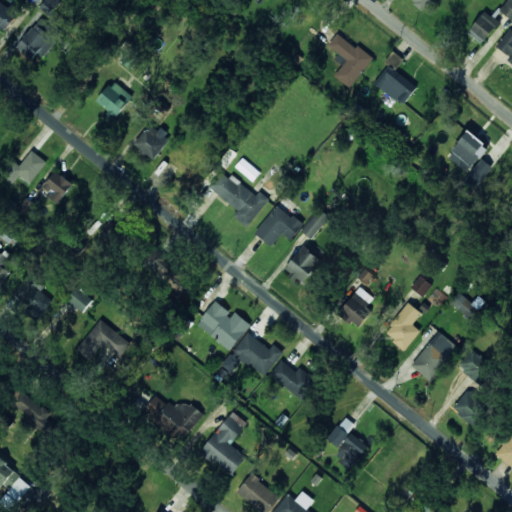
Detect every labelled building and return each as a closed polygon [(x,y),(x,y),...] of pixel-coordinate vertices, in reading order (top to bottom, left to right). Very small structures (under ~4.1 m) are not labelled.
[(0,0),(0,26),(5,30),(18,15),(0,0)] [(61,1),(60,0),(45,0),(39,7),(49,15),(61,1)] [(511,0),(507,0),(500,11),(511,19),(511,0)] [(500,22),(484,11),(468,33),(483,45),(500,22)] [(32,60),(38,53),(43,57),(62,37),(42,18),(17,46),(32,60)] [(496,46),(511,57),(507,62),(511,65),(511,29),(510,28),(496,46)] [(350,88),(373,58),(338,33),(329,46),(347,60),(335,76),(350,88)] [(396,71),(404,59),(395,53),(373,83),(403,105),(417,87),(396,71)] [(97,101),(117,117),(133,96),(113,80),(97,101)] [(169,135),(150,123),(135,147),(155,158),(169,135)] [(487,146),(467,131),(448,158),(468,172),(487,146)] [(32,184),(47,160),(31,151),(22,166),(14,161),(4,176),(15,183),(19,176),(32,184)] [(493,166),(481,158),(462,186),(473,194),(493,166)] [(50,199),(58,204),(73,183),(55,171),(44,187),(53,193),(50,199)] [(270,199),(261,191),(257,196),(232,175),(230,178),(222,171),(209,187),(238,210),(233,216),(247,227),(270,199)] [(36,206),(26,198),(18,208),(28,216),(36,206)] [(295,209),(281,199),(255,234),(272,247),(282,233),(292,240),(304,224),(291,214),(295,209)] [(312,239),(330,217),(320,209),(302,231),(312,239)] [(0,236),(9,243),(12,238),(10,237),(17,227),(6,219),(0,227),(0,236)] [(321,258),(303,245),(285,271),(303,283),(321,258)] [(169,287),(184,273),(157,246),(142,260),(169,287)] [(4,267),(10,260),(0,251),(0,283),(10,272),(4,267)] [(367,285),(375,276),(366,268),(358,278),(367,285)] [(411,287),(423,297),(432,285),(421,276),(411,287)] [(34,280),(31,284),(24,279),(13,295),(42,314),(52,299),(40,291),(44,286),(34,280)] [(68,302),(82,313),(93,300),(79,288),(68,302)] [(478,296),(473,303),(458,291),(450,303),(471,319),(485,301),(478,296)] [(359,328),(374,305),(354,292),(339,315),(359,328)] [(230,351),(251,325),(236,312),(233,315),(216,301),(197,324),(230,351)] [(422,313),(409,303),(385,333),(406,350),(421,330),(413,325),(422,313)] [(129,341),(96,321),(78,351),(93,360),(101,345),(120,357),(129,341)] [(456,343),(436,331),(414,367),(435,379),(456,343)] [(265,377),(284,352),(274,344),(270,349),(248,332),(220,367),(231,375),(242,360),(265,377)] [(492,364),(471,349),(458,368),(479,383),(492,364)] [(299,368),(297,371),(281,360),(270,377),(303,398),(316,378),(299,368)] [(51,416),(23,389),(12,401),(40,428),(51,416)] [(473,426),(490,408),(469,389),(452,407),(473,426)] [(185,438),(203,415),(182,398),(174,408),(157,394),(146,408),(185,438)] [(248,423),(233,411),(201,450),(231,475),(247,457),(231,444),(248,423)] [(328,439),(339,447),(356,425),(344,416),(328,439)] [(511,465),(511,433),(497,456),(511,465)] [(368,443),(350,434),(336,461),(353,470),(368,443)] [(0,483),(9,491),(0,502),(11,511),(32,484),(0,459),(0,483)] [(237,493),(263,511),(269,511),(281,496),(251,474),(237,493)] [(311,511),(308,509),(315,500),(302,491),(296,500),(288,493),(273,511),(311,511)] [(431,511),(435,507),(428,502),(420,511),(431,511)]
